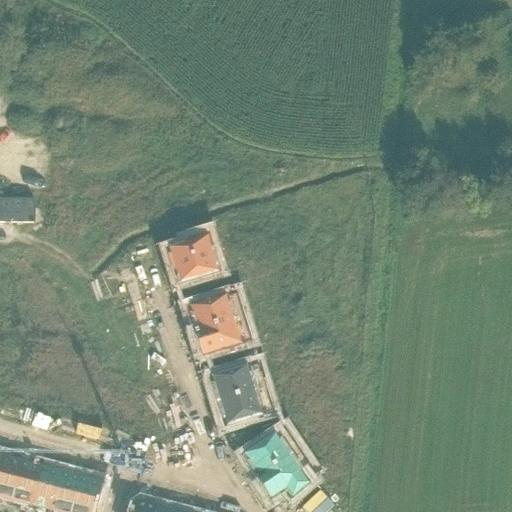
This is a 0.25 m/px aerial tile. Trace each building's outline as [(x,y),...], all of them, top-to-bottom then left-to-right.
[(187,246),(167,252),(175,277),(178,276),(181,284),(219,272),(208,235),(185,242),(187,246)] [(292,249),(233,267),(237,281),(261,274),(296,263),(292,249)] [(261,274),(237,281),(241,295),(266,288),(261,274)] [(236,294),(188,309),(191,318),(189,318),(194,334),(244,318),(236,294)] [(195,336),(194,337),(198,353),(201,352),(203,357),(251,342),(244,318),(194,334),(195,336)] [(270,336),(255,340),(259,352),(275,347),(279,346),(275,334),(270,336)] [(275,347),(259,352),(263,364),(278,359),(275,347)] [(258,365),(210,380),(212,388),(211,389),(216,404),(265,389),(258,365)] [(265,389),(216,404),(220,419),(222,419),(224,428),(273,413),(265,389)] [(300,412),(285,419),(290,430),(305,423),(300,412)] [(285,430),(243,458),(248,466),(247,467),(256,480),(299,451),(285,430)] [(299,451),(256,480),(258,483),(256,484),(266,498),(267,497),(269,501),(284,491),(291,500),(309,484),(305,477),(313,472),(299,451)] [(0,497),(12,501),(22,462),(0,456),(0,497)] [(22,462),(12,501),(31,506),(41,468),(22,462)] [(41,468),(31,506),(48,510),(58,472),(41,468)] [(48,510),(47,511),(72,511),(81,478),(58,472),(48,510)] [(81,478),(72,511),(94,511),(102,483),(81,478)] [(137,502),(134,511),(153,511),(155,507),(137,502)]
